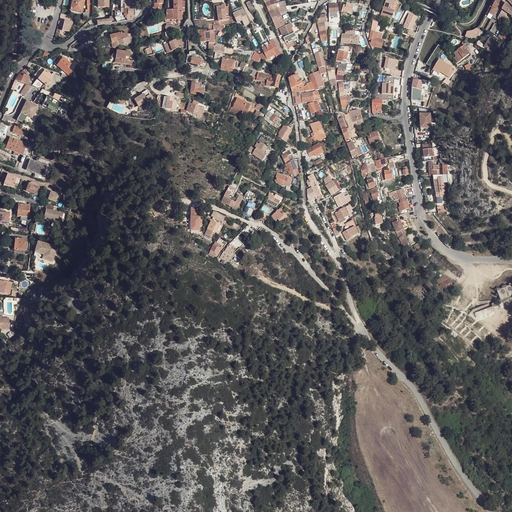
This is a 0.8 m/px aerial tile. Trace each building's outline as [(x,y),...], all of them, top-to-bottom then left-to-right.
[(72,0),(71,11),(82,13),(84,0),(72,0)] [(154,8),(154,14),(162,14),(162,0),(156,0),(156,3),(154,4),(154,8)] [(181,0),(175,0),(175,9),(168,9),(168,16),(167,19),(166,19),(166,23),(177,21),(177,19),(183,19),(183,11),(186,11),(186,1),(183,1),(183,0),(182,0),(181,0)] [(268,0),(263,0),(269,11),(271,16),(275,25),(276,29),(286,25),(284,21),(281,14),(290,11),(285,0),(280,0),(278,1),(277,0),(273,2),(272,0),(270,0),(269,1),(268,0)] [(396,1),(394,0),(385,0),(381,14),(388,17),(391,18),(394,11),(393,10),(396,1)] [(502,0),(493,0),(492,3),(494,4),(492,8),(490,14),(494,16),(498,10),(503,0),(502,0)] [(128,18),(128,20),(134,19),(135,18),(135,16),(134,16),(135,3),(129,3),(129,1),(124,1),(124,3),(125,3),(125,8),(125,15),(126,15),(128,15),(128,18)] [(225,3),(214,4),(216,21),(216,22),(219,21),(218,17),(218,11),(217,8),(222,7),(222,6),(225,5),(225,3)] [(502,10),(501,12),(502,13),(503,11),(511,15),(511,16),(511,15),(511,8),(506,3),(502,10)] [(338,4),(329,5),(329,14),(330,14),(338,13),(338,4)] [(354,6),(346,4),(346,6),(344,11),(352,13),(354,6)] [(218,17),(227,15),(226,10),(226,8),(225,5),(222,6),(222,7),(217,8),(218,11),(218,17)] [(301,9),(296,18),(301,20),(303,21),(308,12),(301,9)] [(244,10),(234,15),(237,23),(242,20),(243,22),(248,19),(244,10)] [(501,12),(498,16),(507,22),(511,15),(503,11),(502,13),(501,12)] [(412,30),(418,17),(410,13),(404,27),(410,29),(412,30)] [(111,23),(112,23),(112,19),(112,17),(110,17),(110,19),(97,21),(98,25),(106,24),(111,23)] [(319,33),(326,32),(325,27),(327,26),(325,19),(321,20),(319,22),(317,23),(319,33)] [(291,24),(279,29),(284,38),(292,35),(289,29),(292,28),(293,28),(291,24)] [(200,35),(200,42),(209,42),(209,53),(213,53),(216,54),(220,54),(221,49),(225,50),(225,49),(225,47),(214,45),(214,43),(214,35),(222,35),(223,27),(220,27),(220,25),(209,25),(209,31),(209,33),(200,33),(200,35)] [(226,27),(223,27),(222,35),(214,35),(214,43),(217,43),(217,37),(223,37),(223,36),(226,36),(226,27)] [(465,37),(471,40),(478,36),(480,33),(475,28),(473,30),(467,32),(465,37)] [(348,31),(345,30),(345,35),(342,34),(341,43),(349,44),(349,43),(355,44),(356,36),(353,36),(354,31),(348,31)] [(502,30),(498,37),(499,37),(504,40),(508,34),(502,30)] [(117,41),(129,37),(127,33),(122,34),(116,36),(117,41)] [(292,35),(284,38),(288,49),(295,46),(294,43),(292,40),(297,38),(295,33),(294,34),(292,35)] [(117,41),(119,46),(124,45),(130,43),(129,37),(117,41)] [(169,43),(164,45),(168,53),(172,51),(178,48),(179,51),(184,49),(182,44),(183,44),(181,37),(175,39),(169,43)] [(496,49),(500,42),(490,37),(484,46),(488,48),(490,46),(496,49)] [(381,49),(383,41),(379,40),(376,39),(372,38),(371,40),(370,45),(370,46),(381,49)] [(280,55),(273,40),(269,42),(271,45),(276,55),(276,57),(280,55)] [(402,50),(409,52),(411,45),(404,43),(402,50)] [(271,45),(262,49),(264,53),(265,54),(267,59),(276,55),(271,45)] [(349,47),(340,46),(339,50),(338,50),(336,61),(342,62),(342,61),(342,59),(343,52),(348,53),(349,47)] [(469,54),(464,46),(457,51),(455,52),(458,57),(455,59),(457,62),(469,54)] [(197,55),(196,51),(189,52),(189,55),(187,55),(186,63),(190,64),(205,66),(206,64),(202,63),(203,61),(195,59),(191,59),(192,55),(196,55),(197,55)] [(130,58),(131,52),(127,52),(127,53),(126,56),(117,54),(115,64),(132,66),(133,61),(130,61),(128,61),(129,58),(130,58)] [(323,52),(315,53),(317,59),(317,62),(318,62),(319,68),(325,67),(325,65),(323,56),(324,56),(323,52)] [(261,58),(260,57),(265,54),(264,53),(260,56),(255,53),(253,57),(259,61),(261,58)] [(59,55),(53,62),(68,74),(70,70),(66,67),(70,63),(59,55)] [(389,70),(395,71),(397,60),(386,58),(384,68),(389,70)] [(223,59),(221,69),(233,71),(235,61),(223,59)] [(440,60),(434,69),(440,73),(450,79),(454,73),(451,71),(453,69),(440,60)] [(40,66),(33,75),(36,78),(43,69),(40,66)] [(36,78),(32,86),(37,88),(42,82),(45,85),(52,76),(50,74),(43,69),(36,78)] [(319,70),(309,74),(314,88),(324,85),(322,78),(321,74),(320,74),(319,70)] [(241,75),(251,82),(252,79),(246,76),(246,75),(242,72),(241,75)] [(280,78),(258,73),(257,80),(267,82),(266,85),(278,88),(280,78)] [(17,74),(13,80),(23,83),(25,84),(28,76),(22,74),(21,75),(17,74)] [(289,78),(292,93),(295,93),(297,92),(300,92),(306,91),(315,90),(314,89),(312,83),(308,84),(308,86),(304,88),(301,80),(300,80),(297,75),(289,78)] [(418,78),(414,77),(414,80),(412,86),(412,87),(411,100),(422,101),(422,94),(423,91),(422,90),(425,81),(420,81),(420,79),(418,79),(418,78)] [(330,81),(331,87),(335,86),(336,90),(339,90),(337,80),(337,79),(336,79),(331,80),(330,81)] [(347,96),(347,91),(348,90),(348,88),(350,88),(350,81),(349,81),(345,81),(345,84),(344,84),(344,92),(340,92),(340,94),(344,94),(344,96),(345,96),(347,96)] [(192,83),(191,94),(203,95),(204,89),(199,88),(199,84),(192,83)] [(393,95),(394,84),(382,83),(381,94),(393,95)] [(30,86),(26,84),(20,94),(25,96),(31,87),(30,86)] [(434,86),(433,91),(443,95),(445,90),(434,86)] [(318,91),(312,93),(313,101),(313,102),(315,101),(318,101),(321,100),(318,91)] [(137,99),(133,101),(137,108),(146,103),(147,105),(152,102),(151,100),(151,99),(149,96),(147,92),(137,99)] [(65,98),(54,94),(52,98),(47,95),(46,96),(42,93),(37,104),(42,106),(57,113),(59,108),(60,108),(65,98)] [(293,97),(294,97),(295,104),(299,104),(302,103),(301,96),(298,96),(297,93),(296,94),(295,93),(292,93),(293,97)] [(302,94),(303,102),(313,101),(312,93),(302,94)] [(251,105),(237,98),(232,108),(231,107),(229,111),(240,116),(243,111),(247,114),(251,105)] [(36,105),(25,100),(15,119),(22,123),(26,114),(31,116),(36,105)] [(177,102),(169,100),(168,103),(167,107),(176,109),(177,102)] [(189,102),(186,110),(201,115),(204,107),(189,102)] [(315,105),(314,102),(308,104),(311,114),(321,111),(320,110),(319,105),(318,103),(316,104),(315,105)] [(272,108),(266,116),(270,119),(268,122),(274,126),(275,123),(280,126),(286,118),(272,108)] [(420,128),(431,127),(429,109),(419,108),(420,128)] [(347,116),(349,119),(353,127),(354,129),(362,125),(362,124),(361,117),(359,111),(349,111),(347,116)] [(318,122),(310,124),(314,134),(311,134),(314,140),(310,142),(312,145),(318,144),(317,141),(325,138),(322,130),(321,130),(318,122)] [(22,135),(24,128),(13,125),(11,131),(22,135)] [(285,127),(282,131),(288,136),(291,132),(285,127)] [(352,127),(349,129),(348,129),(351,134),(352,138),(352,139),(356,137),(352,127)] [(345,141),(350,139),(346,130),(346,129),(341,131),(345,141)] [(280,134),(278,137),(284,142),(288,136),(282,131),(280,134)] [(377,132),(369,135),(369,136),(372,144),(372,145),(380,142),(377,132)] [(4,147),(21,153),(25,142),(8,136),(4,147)] [(267,147),(260,142),(259,144),(257,143),(254,147),(256,148),(255,151),(253,149),(251,153),(253,154),(263,161),(267,156),(263,154),(267,147)] [(357,156),(361,154),(358,147),(354,148),(352,142),(347,143),(351,156),(356,155),(357,156)] [(437,142),(422,144),(424,157),(433,155),(434,159),(439,158),(437,142)] [(320,144),(313,148),(316,155),(317,156),(320,155),(318,151),(322,149),(320,144)] [(313,148),(307,150),(310,158),(311,158),(316,155),(313,148)] [(283,158),(286,164),(290,162),(287,157),(292,155),(290,152),(288,153),(284,156),(283,158)] [(29,156),(25,169),(33,172),(31,177),(43,180),(43,181),(50,159),(41,156),(38,159),(29,156)] [(382,168),(385,168),(384,166),(382,159),(378,161),(374,162),(377,170),(382,168)] [(298,172),(294,161),(290,162),(286,164),(285,164),(290,176),(291,176),(298,172)] [(428,169),(429,175),(435,174),(439,173),(439,168),(438,168),(438,164),(433,164),(433,161),(429,161),(428,169)] [(392,170),(385,171),(385,174),(385,180),(383,180),(384,183),(386,183),(386,186),(393,186),(392,180),(393,179),(392,170)] [(439,173),(435,174),(437,195),(445,194),(444,188),(449,187),(447,171),(444,172),(439,173)] [(16,176),(6,173),(6,174),(3,183),(12,186),(16,176)] [(289,188),(292,180),(279,175),(276,183),(289,188)] [(308,180),(305,181),(307,186),(309,186),(310,188),(305,190),(305,196),(306,199),(318,194),(315,186),(316,185),(314,180),(313,181),(310,175),(306,177),(308,180)] [(368,181),(367,181),(369,187),(367,187),(367,189),(369,188),(369,189),(374,187),(376,187),(374,179),(373,179),(373,178),(372,178),(371,177),(371,176),(370,176),(369,176),(368,177),(368,179),(367,179),(368,181)] [(336,180),(333,181),(338,191),(341,189),(336,180)] [(338,191),(333,181),(326,185),(331,194),(338,191)] [(25,187),(24,190),(35,194),(37,187),(26,183),(25,187)] [(230,187),(222,203),(226,205),(233,208),(233,209),(237,211),(244,198),(240,196),(238,200),(232,197),(233,196),(234,196),(236,192),(231,189),(232,188),(230,187)] [(49,191),(47,195),(57,199),(60,191),(53,189),(52,192),(49,191)] [(395,200),(405,197),(402,189),(396,191),(396,192),(392,193),(393,195),(392,195),(393,199),(394,198),(395,200)] [(255,194),(248,191),(245,199),(250,201),(245,213),(251,217),(257,205),(252,202),(255,194)] [(346,195),(343,194),(343,193),(334,198),(338,207),(349,203),(346,195)] [(270,195),(266,204),(277,209),(282,199),(276,196),(275,197),(270,195)] [(400,211),(401,215),(409,212),(408,209),(410,208),(406,197),(405,197),(395,200),(396,202),(399,201),(400,206),(402,211),(400,211)] [(19,215),(30,217),(33,206),(22,204),(19,215)] [(45,204),(42,218),(50,220),(50,222),(59,224),(62,212),(52,210),(53,205),(45,204)] [(283,223),(288,218),(293,212),(285,205),(280,210),(273,217),(278,221),(280,219),(283,223)] [(338,221),(339,223),(341,222),(345,221),(345,220),(349,218),(352,216),(350,213),(352,210),(350,205),(344,208),(338,211),(335,213),(338,221)] [(199,208),(193,208),(193,217),(190,217),(190,229),(201,230),(201,226),(203,226),(203,223),(201,222),(201,217),(199,213),(199,208)] [(313,211),(317,218),(323,215),(319,208),(313,211)] [(1,221),(11,223),(12,212),(2,211),(1,221)] [(262,215),(260,217),(266,221),(270,215),(264,211),(262,214),(262,215)] [(214,218),(223,222),(227,217),(217,212),(214,218)] [(396,216),(391,218),(397,235),(402,234),(401,229),(405,228),(403,221),(411,219),(409,212),(401,215),(403,221),(398,222),(396,216)] [(223,226),(213,221),(206,234),(213,238),(216,232),(219,234),(223,226)] [(350,228),(342,232),(346,241),(358,234),(361,232),(358,226),(356,227),(353,221),(348,224),(350,228)] [(250,223),(244,229),(250,234),(256,229),(250,223)] [(24,239),(14,238),(12,249),(23,250),(24,239)] [(401,240),(403,247),(409,247),(407,242),(406,242),(405,238),(401,240)] [(36,241),(33,251),(42,254),(41,258),(51,261),(55,246),(36,241)] [(221,244),(216,242),(209,253),(216,256),(218,253),(219,253),(221,249),(219,248),(219,247),(221,244)] [(230,260),(232,256),(230,256),(225,252),(224,251),(222,255),(230,260)] [(228,263),(230,260),(222,255),(220,258),(228,263)] [(238,268),(243,261),(235,255),(230,263),(238,268)] [(502,302),(511,297),(511,284),(511,281),(496,287),(502,302)] [(477,319),(478,321),(496,315),(493,306),(474,313),(477,319)]
